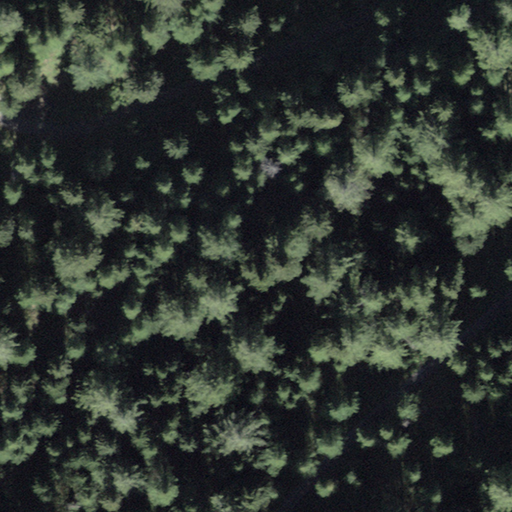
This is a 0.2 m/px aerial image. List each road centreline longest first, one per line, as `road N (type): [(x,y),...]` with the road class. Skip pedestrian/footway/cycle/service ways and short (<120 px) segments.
road 1 (track): [(394,0),(114,113),(0,117)]
road 2 (track): [(286,511),(511,292)]
